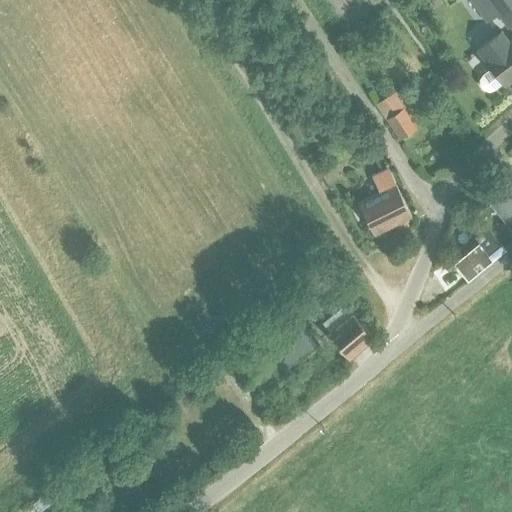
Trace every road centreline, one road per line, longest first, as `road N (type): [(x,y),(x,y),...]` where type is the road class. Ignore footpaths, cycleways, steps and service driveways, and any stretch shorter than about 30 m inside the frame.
road 1 (track): [(403,343),(387,301),(191,0)]
road 2 (unclassified): [(189,511),(403,343)]
road 3 (unclassified): [(436,205),(302,0)]
road 4 (unclassified): [(403,343),(407,305),(439,223),(436,205)]
road 5 (unclassified): [(403,343),(511,251)]
